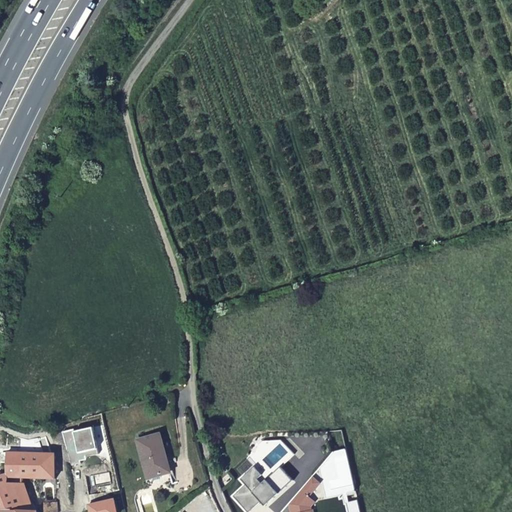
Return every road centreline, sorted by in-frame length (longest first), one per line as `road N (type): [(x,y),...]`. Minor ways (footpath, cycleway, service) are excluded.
road 1 (unclassified): [(227,511),(192,400),(169,253),(120,109),(194,0)]
road 2 (motorway): [(0,167),(27,103),(93,0)]
